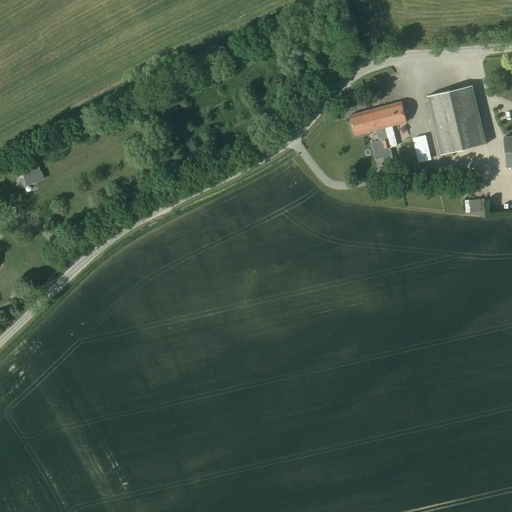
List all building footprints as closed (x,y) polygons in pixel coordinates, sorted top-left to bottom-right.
[(441,155),(485,144),(471,86),(427,96),(441,155)] [(401,102),(378,108),(350,116),(355,136),(406,122),(401,102)] [(399,141),(410,138),(406,123),(395,126),(399,141)] [(511,136),(503,137),(506,168),(511,167),(511,136)] [(390,147),(397,145),(395,137),(388,139),(390,147)] [(388,139),(381,141),(384,149),(391,147),(390,147),(388,139)] [(37,164),(21,170),(24,177),(23,178),(24,179),(26,185),(43,179),(41,172),(41,171),(40,172),(37,164)] [(484,211),(483,198),(465,199),(466,211),(484,211)]
